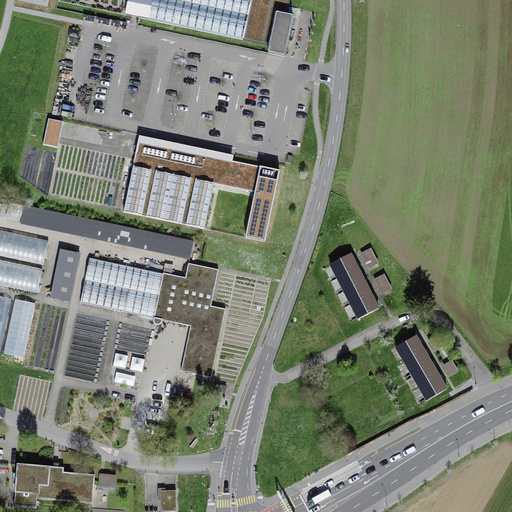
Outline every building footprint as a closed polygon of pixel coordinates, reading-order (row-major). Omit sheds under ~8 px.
[(60,0),(59,11),(267,56),(266,60),(284,64),(292,24),(283,22),(288,0),(60,0)] [(58,146),(64,121),(50,117),(44,143),(58,146)] [(279,171),(138,142),(123,212),(204,229),(214,181),(255,189),(245,238),(265,242),(279,171)] [(193,245),(96,224),(93,240),(102,242),(102,239),(191,258),(193,245)] [(44,265),(49,238),(0,228),(0,284),(39,292),(44,265)] [(368,245),(359,249),(367,265),(376,260),(368,245)] [(79,256),(65,253),(55,297),(69,300),(79,256)] [(330,270),(336,283),(358,271),(351,259),(330,270)] [(162,277),(88,261),(79,305),(153,320),(153,321),(191,329),(181,375),(211,381),(226,313),(211,309),(218,273),(189,267),(186,281),(162,276),(162,277)] [(381,270),(373,275),(382,291),(390,287),(381,270)] [(365,284),(358,271),(336,283),(343,296),(365,284)] [(372,298),(365,284),(343,296),(350,309),(372,298)] [(34,300),(13,296),(2,349),(23,353),(34,300)] [(379,312),(372,298),(350,309),(358,324),(379,312)] [(435,333),(427,338),(434,349),(442,344),(435,333)] [(403,362),(424,350),(420,344),(416,337),(396,349),(403,362)] [(410,374),(431,363),(428,357),(424,350),(403,362),(410,374)] [(114,365),(127,368),(130,355),(117,352),(114,365)] [(133,355),(130,367),(142,371),(146,358),(133,355)] [(450,356),(441,361),(448,373),(457,367),(450,356)] [(418,387),(439,375),(435,370),(431,363),(410,374),(418,387)] [(115,370),(114,376),(127,379),(129,373),(115,370)] [(439,375),(418,387),(426,401),(446,389),(443,383),(439,375)] [(63,467),(16,464),(13,507),(36,509),(37,500),(92,504),(94,475),(63,472),(63,467)] [(117,491),(117,473),(100,472),(99,491),(117,491)] [(162,490),(162,511),(176,511),(176,490),(169,490),(162,490)]
